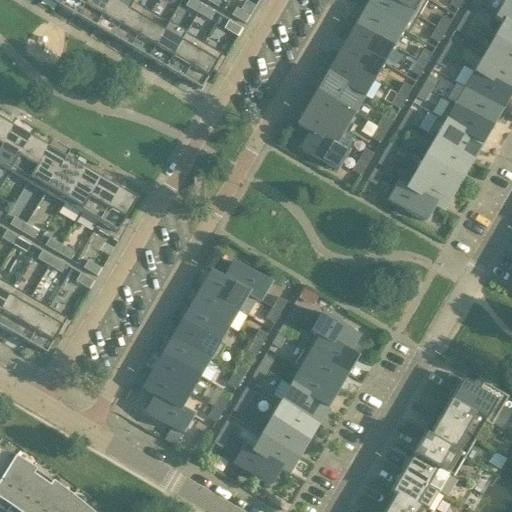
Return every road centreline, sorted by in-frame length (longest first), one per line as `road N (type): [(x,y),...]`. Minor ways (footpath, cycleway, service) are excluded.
road 1 (residential): [(87,432),(339,0)]
road 2 (residential): [(41,402),(278,0)]
road 3 (residential): [(331,511),(511,206)]
road 4 (residential): [(224,511),(87,432)]
